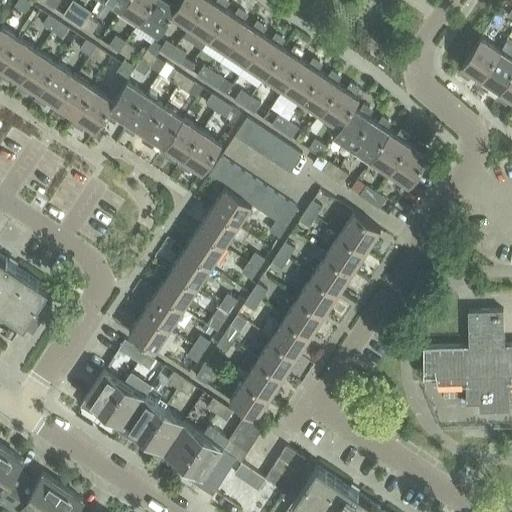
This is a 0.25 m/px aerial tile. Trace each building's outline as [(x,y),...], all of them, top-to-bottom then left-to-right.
[(32,1),(29,0),(17,0),(14,5),(25,13),(32,1)] [(44,0),(44,1),(55,8),(59,0),(44,0)] [(66,9),(71,2),(68,0),(64,0),(57,10),(63,14),(66,9)] [(66,9),(63,14),(82,27),(89,16),(91,12),(72,0),(71,2),(66,9)] [(139,20),(152,0),(125,0),(121,8),(139,20)] [(178,3),(177,2),(174,0),(152,0),(139,20),(158,33),(172,13),(178,3)] [(190,25),(206,0),(178,0),(177,2),(178,3),(172,13),(190,25)] [(209,37),(228,8),(222,3),(224,0),(206,0),(190,25),(209,37)] [(228,50),(247,20),(241,16),(245,10),(239,5),(235,12),(228,8),(209,37),(228,50)] [(52,30),(59,19),(49,12),(42,23),(52,30)] [(92,33),(99,22),(89,16),(82,27),(92,33)] [(246,62),(266,32),(260,28),(264,22),(257,17),(253,24),(247,20),(228,50),(246,62)] [(62,37),(69,26),(59,19),(52,30),(62,37)] [(0,64),(1,66),(21,36),(1,24),(0,25),(0,64)] [(265,74),(284,44),(278,40),(282,34),(276,30),(272,36),(266,32),(246,62),(265,74)] [(119,51),(126,40),(116,34),(109,44),(119,51)] [(481,76),(500,46),(481,34),(462,63),(463,64),(459,70),(465,75),(470,68),(481,76)] [(20,78),(41,49),(21,36),(1,66),(0,67),(0,74),(4,77),(8,70),(20,78)] [(90,55),(97,44),(86,37),(79,48),(90,55)] [(169,56),(177,45),(167,38),(159,49),(169,56)] [(129,58),(136,47),(126,40),(119,51),(129,58)] [(284,87),(303,57),(297,53),(301,46),(294,42),(290,48),(284,44),(265,74),(284,87)] [(100,62),(107,51),(97,44),(90,55),(100,62)] [(180,63),(187,52),(177,45),(169,56),(180,63)] [(500,88),(511,69),(511,54),(500,46),(481,76),(476,83),(483,87),(488,80),(500,88)] [(39,91),(59,61),(41,49),(20,78),(16,85),(22,90),(27,83),(39,91)] [(151,66),(157,56),(146,49),(140,59),(151,66)] [(302,99),(321,69),(315,65),(320,59),(313,54),(309,61),(303,57),(284,87),(302,99)] [(140,59),(135,66),(146,73),(151,66),(140,59)] [(57,103),(77,73),(59,61),(39,91),(34,98),(41,102),(45,95),(57,103)] [(127,78),(134,68),(126,63),(122,61),(115,72),(126,79),(127,77),(127,78)] [(207,81),(214,70),(204,63),(197,74),(207,81)] [(178,85),(185,74),(174,67),(167,77),(178,85)] [(321,111),(340,82),(334,78),(338,71),(332,67),(327,74),(321,69),(302,99),(321,111)] [(511,96),(511,69),(500,88),(500,89),(496,95),(502,100),(507,93),(511,96)] [(217,87),(224,76),(214,70),(207,81),(217,87)] [(76,115),(96,85),(77,73),(57,103),(53,110),(60,114),(64,107),(76,115)] [(187,90),(194,80),(185,74),(178,85),(187,90)] [(147,90),(127,78),(127,77),(126,79),(114,97),(107,109),(108,109),(104,115),(111,119),(116,112),(128,120),(147,90)] [(340,124),(359,94),(353,90),(357,84),(350,79),(346,86),(340,82),(321,111),(339,124),(340,124)] [(107,109),(114,97),(96,85),(76,115),(72,122),(78,126),(82,119),(95,128),(107,109)] [(244,105),(251,95),(241,88),(234,99),(244,105)] [(146,132),(165,103),(147,90),(128,120),(123,127),(130,132),(134,125),(146,132)] [(215,109),(222,98),(212,92),(205,102),(215,109)] [(352,146),(372,116),(366,112),(370,105),(363,101),(359,107),(354,104),(360,95),(359,94),(340,124),(339,124),(333,133),(352,146)] [(254,112),(261,101),(251,95),(244,105),(254,112)] [(225,115),(232,105),(222,98),(215,109),(225,115)] [(165,145),(184,115),(165,103),(146,132),(146,133),(142,139),(149,144),(153,137),(165,145)] [(232,105),(225,115),(234,121),(241,111),(232,105)] [(282,130),(289,120),(279,113),(271,123),(282,130)] [(370,158),(390,129),(385,125),(389,118),(382,113),(378,120),(372,116),(352,146),(370,158)] [(184,157),(203,127),(184,115),(165,145),(161,152),(168,156),(172,150),(184,157)] [(245,142),(258,123),(247,115),(234,135),(245,142)] [(292,137),(299,126),(289,120),(282,130),(292,137)] [(256,149),(269,130),(258,123),(245,142),(256,149)] [(389,171),(409,141),(403,137),(408,130),(401,126),(397,133),(390,129),(370,158),(389,171)] [(203,169),(222,140),(203,127),(184,157),(180,164),(186,169),(191,162),(203,169)] [(280,137),(269,130),(256,149),(267,157),(280,137)] [(278,164),(291,145),(280,137),(267,157),(278,164)] [(319,154),(326,144),(315,137),(308,147),(319,154)] [(408,184),(428,153),(422,149),(426,143),(419,138),(415,144),(409,141),(389,171),(408,184)] [(289,171),(302,152),(291,145),(278,164),(289,171)] [(220,181),(232,163),(220,155),(208,174),(220,181)] [(332,176),(339,166),(329,159),(322,169),(332,176)] [(231,188),(243,170),(232,163),(220,181),(225,185),(231,188)] [(342,183),(349,172),(339,166),(332,176),(342,183)] [(242,196),(254,177),(243,170),(231,188),(242,196)] [(253,203),(265,184),(254,177),(242,196),(251,202),(253,203)] [(369,200),(376,190),(366,183),(359,194),(369,200)] [(264,210),(276,191),(265,184),(253,203),(264,210)] [(242,196),(231,188),(225,185),(211,206),(237,223),(251,202),(242,196)] [(380,207),(386,197),(376,190),(369,200),(380,207)] [(275,217),(287,199),(276,191),(264,210),(275,217)] [(316,215),(323,205),(312,198),(305,208),(316,215)] [(286,224),(298,206),(287,199),(275,217),(277,218),(286,224)] [(223,245),(237,223),(211,206),(197,228),(223,245)] [(309,225),(316,215),(305,208),(299,218),(309,225)] [(367,249),(381,227),(355,209),(340,231),(367,249)] [(279,235),(286,224),(277,218),(269,229),(279,235)] [(210,265),(223,245),(197,228),(184,248),(210,265)] [(353,269),(367,249),(340,231),(327,252),(353,269)] [(289,257),(295,247),(285,240),(278,250),(289,257)] [(197,286),(210,265),(184,248),(171,269),(197,286)] [(258,268),(265,257),(255,250),(248,261),(258,268)] [(282,267),(289,257),(278,250),(272,260),(282,267)] [(340,290),(353,269),(327,252),(313,272),(340,290)] [(49,286),(0,253),(0,307),(22,322),(21,324),(33,332),(51,306),(46,302),(40,299),(49,286)] [(252,277),(258,268),(248,261),(242,271),(252,277)] [(184,306),(197,286),(171,269),(157,289),(184,306)] [(326,311),(340,290),(313,272),(299,293),(326,311)] [(261,298),(267,288),(257,282),(250,292),(261,298)] [(245,299),(250,292),(242,287),(237,294),(245,299)] [(184,306),(157,289),(143,311),(170,327),(184,306)] [(231,308),(238,299),(227,292),(221,302),(231,308)] [(254,308),(261,298),(250,292),(245,299),(244,302),(254,308)] [(312,332),(326,311),(299,293),(285,314),(312,332)] [(224,319),(231,308),(221,302),(214,312),(224,319)] [(457,344),(423,345),(423,375),(437,374),(438,382),(466,382),(467,402),(481,401),(481,409),(510,409),(509,380),(511,380),(511,342),(504,343),(504,335),(503,309),(467,309),(468,320),(468,344),(465,344),(457,344)] [(156,348),(170,327),(143,311),(130,331),(156,348)] [(298,353),(312,332),(285,314),(271,335),(298,353)] [(233,340),(240,330),(230,323),(223,334),(233,340)] [(204,350),(210,340),(200,333),(194,343),(204,350)] [(227,350),(233,340),(223,334),(217,343),(227,350)] [(285,374),(298,353),(271,335),(258,356),(285,374)] [(139,361),(145,351),(126,339),(120,348),(139,361)] [(197,360),(204,350),(194,343),(187,353),(197,360)] [(149,367),(155,357),(145,351),(139,361),(149,367)] [(271,395),(285,374),(258,356),(244,377),(271,395)] [(206,382),(213,372),(203,364),(196,376),(206,382)] [(105,410),(125,380),(105,367),(81,404),(92,411),(96,404),(105,410)] [(178,387),(185,377),(174,370),(168,379),(178,387)] [(188,393),(194,383),(185,377),(178,387),(188,393)] [(258,415),(271,395),(244,377),(231,397),(258,415)] [(121,431),(145,394),(125,380),(105,410),(114,416),(109,423),(121,431)] [(146,437),(165,407),(145,394),(121,431),(131,437),(136,430),(146,437)] [(218,413),(224,403),(213,396),(207,406),(218,413)] [(227,419),(233,409),(224,403),(218,413),(227,419)] [(160,457),(184,419),(165,407),(146,437),(154,442),(149,449),(160,457)] [(262,428),(243,415),(236,425),(255,438),(262,428)] [(184,462),(204,432),(184,419),(160,457),(170,464),(175,456),(184,462)] [(255,438),(236,425),(229,436),(249,449),(255,438)] [(198,482),(222,447),(223,445),(204,432),(184,462),(193,468),(188,475),(198,482)] [(249,449),(229,436),(223,445),(222,447),(241,460),(249,449)] [(306,457),(287,444),(280,455),(299,467),(306,457)] [(3,445),(0,448),(0,499),(7,504),(28,472),(18,466),(23,458),(3,445)] [(299,467),(280,455),(273,465),(292,477),(299,467)] [(242,461),(234,472),(259,488),(266,477),(265,476),(242,461)] [(390,511),(317,464),(293,500),(310,511),(390,511)] [(292,477),(273,465),(265,476),(266,477),(285,489),(292,477)] [(28,472),(7,504),(18,511),(21,507),(29,511),(44,511),(63,485),(43,471),(38,479),(28,472)] [(63,485),(44,511),(87,511),(78,505),(83,498),(63,485)]
